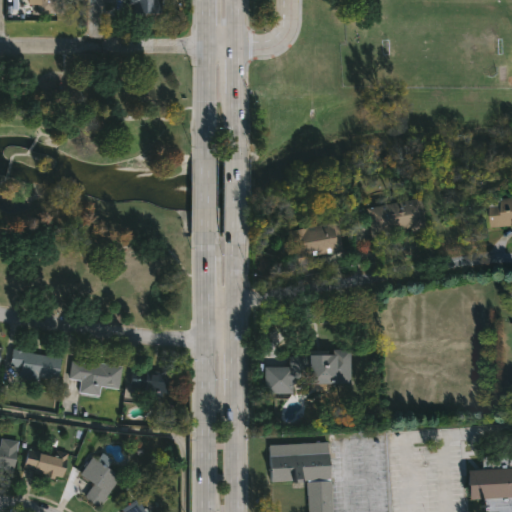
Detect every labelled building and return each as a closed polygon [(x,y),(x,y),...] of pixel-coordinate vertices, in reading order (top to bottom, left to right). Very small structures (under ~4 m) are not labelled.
[(34,14),(34,5),(22,5),(22,0),(61,0),(61,14),(34,14)] [(107,0),(148,0),(148,13),(107,13),(107,0)] [(511,195),(511,224),(490,226),(488,197),(511,195)] [(427,228),(408,231),(408,228),(388,231),(389,237),(371,240),(365,208),(422,197),(427,228)] [(342,250),(296,259),(290,230),(337,222),(342,250)] [(16,350),(25,351),(25,352),(61,358),(57,379),(45,377),(45,378),(39,378),(38,381),(19,378),(21,368),(9,366),(12,349),(16,349),(16,350)] [(350,349),(350,372),(336,372),(336,380),(333,380),(333,383),(327,383),(327,390),(309,390),(308,373),(295,373),(295,379),(291,379),(291,393),(263,393),(263,367),(288,367),(288,356),(307,356),(307,354),(309,354),(309,351),(328,351),(328,355),(334,355),(334,349),(350,349)] [(70,361),(97,365),(98,363),(121,366),(118,389),(100,386),(99,395),(78,392),(80,381),(68,379),(70,361)] [(131,369),(171,373),(168,393),(162,392),(162,397),(149,395),(150,391),(142,390),(143,387),(129,386),(131,369)] [(0,438),(17,441),(12,470),(0,467),(0,438)] [(327,442),(329,479),(329,481),(331,481),(332,511),(307,511),(306,481),(292,483),(292,481),(270,482),(268,445),(327,442)] [(27,449),(54,455),(55,451),(67,454),(61,478),(33,473),(34,469),(22,466),(27,449)] [(508,451),(509,455),(511,454),(511,511),(497,511),(484,511),(483,499),(469,500),(467,470),(480,470),(480,467),(482,467),(481,458),(484,458),(484,456),(493,455),(493,451),(508,451)] [(112,460),(107,467),(119,476),(97,508),(83,498),(93,485),(79,475),(92,457),(96,460),(101,453),(112,460)] [(121,511),(120,510),(138,499),(146,511),(121,511)]
